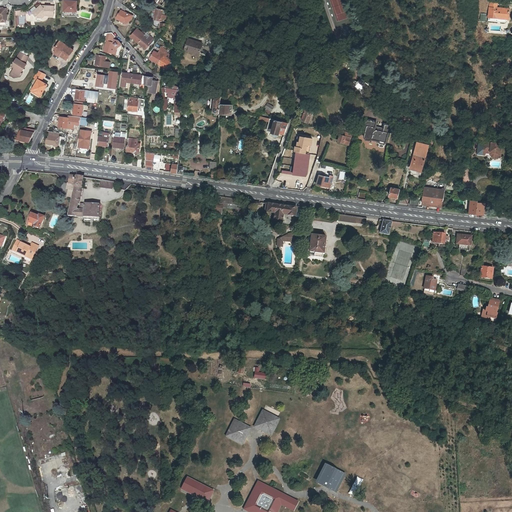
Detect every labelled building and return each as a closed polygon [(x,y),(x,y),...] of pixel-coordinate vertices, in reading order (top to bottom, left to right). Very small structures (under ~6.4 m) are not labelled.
[(65,0),(63,16),(76,16),(77,1),(65,0)] [(122,8),(124,5),(122,3),(117,0),(116,0),(115,5),(122,8)] [(167,9),(167,2),(163,0),(155,0),(156,2),(167,9)] [(497,23),(504,24),(508,19),(509,9),(495,8),(496,3),(490,3),(489,14),(488,14),(486,13),(486,17),(488,17),(489,17),(489,18),(488,21),(497,22),(497,23)] [(42,5),(33,13),(37,18),(42,18),(45,15),(54,16),(54,6),(45,6),(45,8),(44,8),(42,5)] [(165,11),(157,9),(154,19),(153,24),(156,26),(158,27),(159,20),(162,21),(163,18),(166,19),(167,16),(164,15),(165,11)] [(133,16),(121,10),(119,14),(118,14),(116,18),(123,22),(126,23),(127,23),(129,19),(131,20),(133,16)] [(349,31),(352,38),(365,34),(362,26),(358,28),(349,31)] [(144,36),(136,30),(131,36),(139,43),(144,36)] [(149,36),(147,39),(144,36),(139,43),(146,49),(154,40),(149,36)] [(116,40),(108,38),(104,51),(112,53),(114,47),(115,45),(118,46),(119,43),(116,40)] [(75,49),(61,40),(56,48),(58,49),(63,53),(62,54),(69,59),(75,49)] [(204,45),(190,40),(186,50),(196,53),(197,52),(201,53),(204,45)] [(97,55),(96,65),(110,67),(110,62),(104,61),(105,54),(99,51),(98,56),(97,55)] [(159,63),(163,56),(154,51),(153,53),(150,51),(146,56),(159,63)] [(21,72),(25,65),(24,64),(28,57),(19,52),(13,64),(11,67),(14,68),(9,75),(13,78),(21,76),(22,73),(21,72)] [(172,58),(166,55),(167,53),(165,52),(163,56),(159,63),(167,68),(166,69),(171,72),(174,63),(171,62),(171,61),(170,60),(172,58)] [(38,79),(34,89),(36,90),(36,91),(39,93),(40,92),(43,93),(48,83),(42,80),(45,73),(38,69),(34,76),(38,79)] [(118,72),(110,71),(108,88),(115,89),(118,72)] [(133,74),(123,73),(121,86),(127,87),(128,82),(132,83),(133,74)] [(141,84),(142,76),(133,74),(132,83),(141,84)] [(151,85),(149,92),(155,93),(157,84),(155,84),(155,82),(152,81),(152,78),(151,77),(144,76),(144,84),(151,85)] [(362,94),(369,86),(361,79),(354,87),(362,94)] [(183,89),(169,83),(167,88),(169,88),(169,92),(177,93),(176,107),(182,108),(183,91),(182,91),(183,89)] [(85,91),(77,89),(75,99),(85,101),(85,98),(84,98),(84,92),(86,93),(86,96),(98,98),(99,92),(92,91),(85,90),(85,91)] [(303,102),(306,105),(309,99),(302,95),(300,101),(303,102)] [(139,101),(129,100),(128,110),(138,111),(139,101)] [(82,115),(83,102),(75,101),(74,114),(82,115)] [(233,114),(233,109),(233,105),(221,105),(220,113),(233,114)] [(309,123),(313,111),(311,110),(312,108),(307,105),(302,121),(309,123)] [(68,118),(60,116),(58,127),(67,128),(68,118)] [(287,124),(270,119),(267,130),(278,134),(279,132),(284,134),(287,124)] [(367,126),(365,137),(365,139),(366,138),(367,140),(370,141),(371,140),(380,142),(380,143),(383,144),(385,143),(386,142),(389,133),(390,132),(392,127),(391,126),(385,124),(384,129),(380,128),(379,130),(375,129),(377,123),(377,122),(368,120),(367,120),(367,121),(366,121),(365,124),(366,125),(367,126)] [(18,130),(17,130),(16,138),(17,140),(29,143),(35,132),(25,129),(24,130),(23,130),(22,130),(21,130),(20,130),(18,130)] [(92,131),(81,129),(78,147),(90,148),(92,131)] [(47,138),(46,143),(54,144),(54,145),(57,146),(58,145),(59,140),(57,140),(59,133),(49,131),(48,138),(47,138)] [(114,147),(124,148),(125,138),(124,138),(124,136),(121,136),(120,135),(116,134),(116,137),(115,137),(114,147)] [(338,142),(349,145),(351,138),(350,138),(342,136),(340,135),(338,142)] [(109,138),(99,136),(98,144),(108,146),(109,138)] [(311,146),(312,139),(299,137),(297,147),(296,146),(295,151),(296,151),(294,172),(307,174),(310,154),(306,153),(307,145),(311,146)] [(138,139),(129,138),(128,146),(127,146),(127,151),(135,152),(137,153),(140,152),(141,143),(138,142),(138,139)] [(429,144),(417,141),(412,161),(411,166),(422,169),(423,164),(429,144)] [(486,146),(479,145),(478,156),(485,156),(485,154),(492,154),(494,158),(497,158),(499,155),(500,154),(501,153),(502,144),(486,143),(486,146)] [(152,170),(154,162),(156,152),(146,151),(146,169),(152,170)] [(196,163),(202,163),(202,158),(190,159),(190,168),(196,167),(196,163)] [(160,168),(168,171),(170,164),(161,162),(160,168)] [(333,179),(319,175),(317,185),(331,188),(333,179)] [(79,204),(83,177),(77,176),(75,184),(74,190),(73,197),(69,216),(84,217),(100,218),(100,205),(85,204),(81,204),(80,209),(85,209),(85,211),(80,210),(77,210),(78,204),(79,204)] [(113,188),(114,181),(100,180),(100,187),(113,188)] [(398,198),(400,190),(392,188),(390,196),(398,198)] [(437,189),(425,188),(422,204),(430,205),(430,200),(437,195),(437,189)] [(444,190),(437,189),(437,195),(430,200),(430,205),(442,207),(444,190)] [(219,203),(221,203),(221,197),(215,196),(213,212),(222,214),(222,207),(219,207),(219,203)] [(221,197),(221,203),(219,203),(219,207),(222,207),(246,211),(246,207),(235,205),(236,199),(221,197)] [(418,206),(420,198),(412,197),(411,205),(418,206)] [(488,202),(471,200),(470,213),(487,215),(488,202)] [(284,214),(296,216),(297,208),(269,204),(268,210),(268,212),(276,213),(275,221),(282,222),(284,214)] [(39,217),(32,214),(29,222),(36,225),(35,226),(40,228),(45,217),(40,215),(39,217)] [(364,219),(339,215),(339,221),(363,224),(364,219)] [(384,220),(381,230),(381,233),(390,235),(393,222),(384,220)] [(440,234),(434,233),(433,243),(439,244),(445,244),(446,234),(442,234),(442,231),(440,231),(440,234)] [(473,236),(457,234),(456,244),(459,245),(459,249),(468,250),(468,246),(472,246),(473,236)] [(326,237),(312,235),(310,252),(315,253),(314,255),(316,257),(318,257),(319,256),(320,253),(324,254),(326,237)] [(282,237),(277,239),(277,247),(283,247),(283,242),(294,242),(295,238),(282,237)] [(31,247),(18,241),(14,250),(33,259),(39,246),(33,243),(31,247)] [(488,267),(482,266),(480,278),(492,279),(493,270),(488,269),(488,267)] [(434,278),(426,276),(425,284),(424,289),(435,291),(436,286),(437,281),(433,280),(434,278)] [(467,286),(459,284),(457,290),(465,292),(467,286)] [(494,322),(496,313),(495,312),(499,300),(490,298),(487,308),(485,307),(484,311),(482,310),(481,315),(487,316),(489,321),(494,322)] [(265,372),(259,371),(259,367),(255,366),(253,377),(264,379),(265,372)] [(280,419),(263,410),(254,428),(271,436),(280,419)] [(251,430),(235,420),(225,436),(242,446),(251,430)] [(345,475),(325,465),(316,483),(336,493),(345,475)] [(349,492),(356,495),(362,479),(356,476),(349,492)] [(214,491),(188,477),(182,489),(208,503),(214,491)] [(277,511),(284,501),(257,486),(242,511),(277,511)] [(281,506),(290,511),(295,511),(298,508),(284,501),(281,506)]
